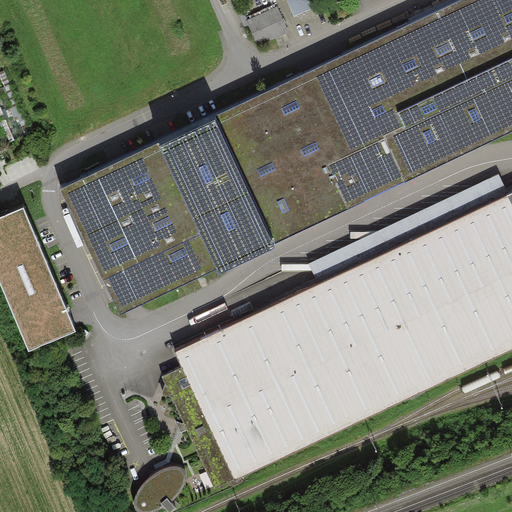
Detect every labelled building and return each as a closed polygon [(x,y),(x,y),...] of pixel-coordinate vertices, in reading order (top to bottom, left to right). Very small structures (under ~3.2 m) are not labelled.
[(162,130),(59,178),(120,306),(221,258),(219,254),(274,228),(276,232),(511,120),(511,0),(437,0),(218,104),(215,99),(160,125),(162,130)] [(309,0),(286,0),(294,17),(314,9),(309,0)] [(278,7),(247,21),(259,46),(289,33),(278,7)] [(318,277),(175,344),(183,361),(162,371),(215,482),(511,342),(511,185),(508,188),(499,169),(309,259),(318,277)] [(137,488),(136,499),(139,506),(146,508),(155,506),(164,502),(169,507),(176,501),(171,495),(174,493),(183,480),(186,471),(184,465),(178,462),(169,462),(157,467),(143,478),(137,488)]
